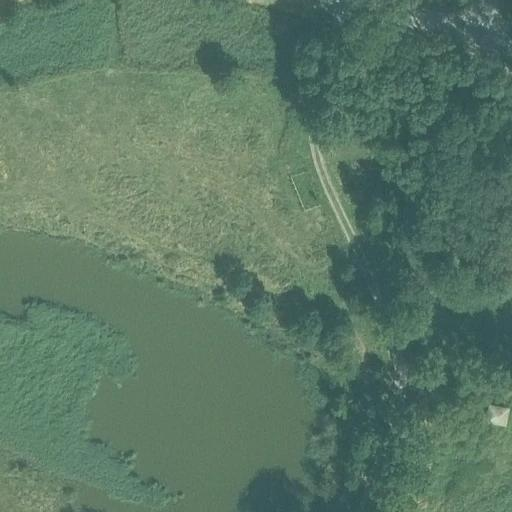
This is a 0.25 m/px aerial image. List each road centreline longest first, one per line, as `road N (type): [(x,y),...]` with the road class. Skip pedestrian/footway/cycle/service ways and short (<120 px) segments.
road 1 (track): [(346,0),(317,101),(316,140),(321,169),(390,326),(401,379)]
road 2 (track): [(401,379),(363,511)]
road 3 (tertiary): [(479,37),(360,0)]
